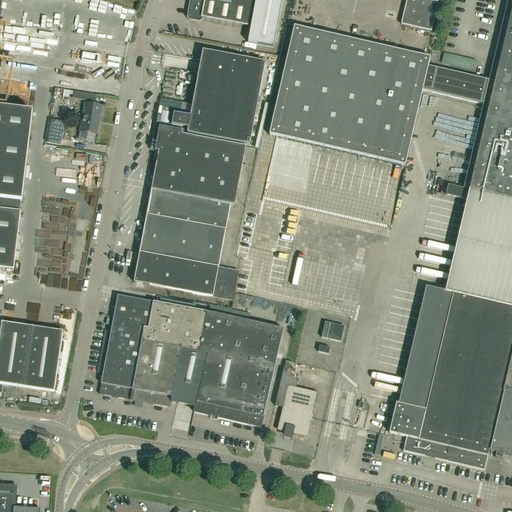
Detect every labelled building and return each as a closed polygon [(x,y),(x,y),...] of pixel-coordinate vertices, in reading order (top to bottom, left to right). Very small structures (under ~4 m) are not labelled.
[(202,17),(248,26),(252,0),(191,0),(188,17),(190,19),(200,21),(202,19),(202,17)] [(282,0),(256,0),(248,42),(274,47),(282,0)] [(407,0),(402,24),(432,31),(439,0),(407,0)] [(511,4),(494,83),(428,67),(422,90),(489,106),(469,190),(468,194),(445,292),(426,287),(399,404),(396,404),(389,434),(407,438),(403,452),(426,457),(427,455),(435,457),(435,459),(484,471),(489,451),(497,453),(496,458),(502,459),(503,454),(510,456),(511,456),(511,4)] [(430,58),(384,48),(294,27),(270,135),(405,167),(422,90),(428,67),(430,58)] [(265,62),(203,51),(190,117),(173,114),(171,125),(188,128),(187,134),(250,145),(265,62)] [(194,72),(196,61),(169,55),(167,66),(194,72)] [(107,74),(108,56),(82,56),(82,74),(107,74)] [(103,107),(94,106),(96,95),(56,89),(55,96),(87,101),(86,104),(80,132),(97,135),(103,107)] [(33,112),(0,108),(0,269),(14,271),(21,213),(19,213),(21,203),(22,203),(33,112)] [(169,120),(170,109),(162,108),(161,119),(169,120)] [(51,120),(47,144),(61,146),(65,123),(51,120)] [(236,206),(240,182),(241,177),(246,149),(202,140),(182,137),(183,133),(159,129),(154,153),(158,154),(140,253),(134,283),(150,285),(150,286),(233,302),(239,272),(219,268),(226,230),(231,205),(236,206)] [(75,157),(82,158),(83,151),(76,150),(75,157)] [(264,419),(280,344),(284,330),(153,303),(118,296),(101,384),(102,384),(100,395),(113,397),(112,398),(117,399),(118,398),(130,401),(130,402),(133,402),(134,402),(170,409),(172,402),(196,407),(194,413),(211,417),(210,419),(218,421),(219,419),(261,429),(264,419)] [(0,385),(54,393),(62,344),(63,332),(2,323),(0,334),(0,385)] [(326,323),(322,338),(341,343),(345,327),(326,323)] [(320,346),(319,353),(329,355),(331,349),(320,346)] [(283,370),(275,407),(283,408),(278,431),(285,432),(284,436),(292,438),(293,434),(306,437),(317,393),(296,388),(298,382),(283,370)] [(0,511),(40,511),(40,510),(14,508),(15,489),(0,487),(0,511)]
